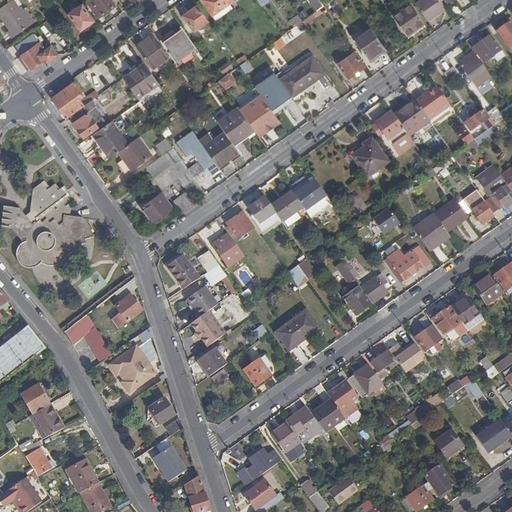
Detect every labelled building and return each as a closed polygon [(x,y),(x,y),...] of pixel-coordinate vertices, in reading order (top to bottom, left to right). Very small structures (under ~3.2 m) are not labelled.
[(13,0),(0,9),(0,16),(10,31),(7,33),(11,39),(31,25),(21,11),(13,0)] [(58,0),(51,0),(46,3),(49,7),(52,12),(62,5),(58,0)] [(102,16),(116,5),(113,0),(89,0),(88,2),(95,11),(97,10),(102,16)] [(201,0),(212,16),(229,5),(234,1),(233,0),(201,0)] [(319,0),(315,0),(296,13),(298,15),(302,22),(320,10),(324,6),(319,0)] [(434,0),(422,0),(416,5),(427,21),(442,10),(434,0)] [(208,21),(197,5),(183,16),(194,31),(208,21)] [(229,5),(212,16),(216,20),(232,9),(229,5)] [(409,5),(394,15),(408,35),(414,30),(423,24),(409,5)] [(80,31),(93,21),(82,6),(69,15),(80,31)] [(42,12),(48,21),(55,16),(52,12),(49,7),(42,12)] [(25,8),(21,11),(31,25),(35,22),(25,8)] [(302,22),(307,28),(314,23),(313,21),(323,14),(320,10),(302,22)] [(427,21),(428,22),(443,11),(442,10),(427,21)] [(289,22),(293,28),(302,22),(298,15),(289,22)] [(511,22),(498,31),(504,39),(510,36),(511,38),(511,37),(511,20),(510,21),(511,22)] [(64,40),(70,36),(63,27),(61,29),(58,24),(54,27),(57,32),(53,34),(57,40),(62,37),(64,40)] [(370,60),(386,49),(371,28),(355,40),(370,60)] [(183,30),(162,45),(175,63),(196,48),(183,30)] [(33,35),(16,47),(22,55),(21,55),(31,69),(42,61),(45,64),(56,55),(49,44),(43,48),(33,35)] [(137,48),(153,71),(169,59),(153,36),(137,48)] [(491,36),(475,48),(484,62),(501,50),(491,36)] [(281,37),(272,43),(277,51),(286,45),(281,37)] [(485,69),(474,52),(459,62),(471,79),(485,69)] [(354,53),(338,64),(347,79),(364,67),(354,53)] [(237,61),(240,66),(246,62),(247,61),(244,56),(237,61)] [(291,98),(325,75),(312,57),(279,80),(291,98)] [(228,62),(217,70),(220,76),(232,67),(228,62)] [(246,62),(240,66),(246,74),(252,70),(246,62)] [(158,84),(143,63),(123,78),(138,99),(158,84)] [(452,68),(444,73),(451,83),(459,77),(452,68)] [(83,72),(76,78),(83,88),(91,83),(83,72)] [(231,74),(217,80),(222,90),(235,84),(231,74)] [(75,83),(53,98),(67,119),(72,116),(93,100),(100,95),(97,91),(81,103),(79,99),(84,95),(75,83)] [(437,87),(434,84),(421,94),(423,97),(423,98),(437,87)] [(442,122),(454,112),(437,87),(423,98),(423,97),(416,103),(428,118),(430,122),(432,125),(440,120),(442,122)] [(261,96),(240,110),(254,131),(256,133),(258,137),(265,132),(273,127),(280,122),(279,121),(261,96)] [(93,100),(72,116),(75,121),(73,123),(84,137),(105,122),(96,108),(98,106),(93,100)] [(414,100),(393,115),(395,117),(415,102),(414,100)] [(416,103),(415,102),(395,117),(404,130),(406,133),(428,118),(416,103)] [(218,123),(225,133),(234,145),(254,131),(240,110),(239,108),(218,123)] [(487,114),(496,126),(504,120),(495,108),(487,114)] [(390,110),(375,122),(376,123),(392,112),(390,110)] [(489,130),(494,126),(483,111),(465,123),(471,131),(475,128),(477,131),(486,124),(489,130)] [(393,115),(392,112),(376,123),(388,140),(404,130),(395,117),(393,115)] [(406,133),(410,137),(430,122),(428,118),(406,133)] [(94,135),(110,158),(117,153),(119,152),(128,145),(112,122),(94,135)] [(499,131),(496,126),(494,126),(489,130),(475,140),(478,145),(499,131)] [(254,131),(234,145),(235,147),(256,133),(254,131)] [(231,159),(239,154),(235,147),(234,145),(225,133),(213,142),(204,148),(209,155),(219,168),(230,160),(231,159)] [(462,140),(467,146),(475,140),(470,134),(462,140)] [(200,142),(204,148),(213,142),(209,136),(200,142)] [(152,156),(139,138),(128,145),(119,152),(124,159),(127,158),(134,168),(152,156)] [(173,148),(166,138),(155,146),(163,156),(173,148)] [(365,147),(353,156),(367,176),(388,162),(371,138),(363,144),(364,145),(365,147)] [(479,146),(478,145),(475,140),(467,146),(466,147),(468,150),(470,153),(479,146)] [(171,145),(179,157),(184,153),(177,142),(171,145)] [(364,145),(352,153),(353,156),(365,147),(364,145)] [(202,198),(206,195),(199,185),(188,170),(173,148),(163,156),(147,167),(156,179),(170,168),(187,192),(175,201),(174,203),(179,209),(177,211),(179,214),(197,202),(193,196),(198,192),(202,198)] [(131,171),(134,168),(127,158),(124,159),(119,152),(117,153),(131,171)] [(239,154),(231,159),(233,162),(242,157),(239,154)] [(209,155),(188,170),(199,185),(219,169),(219,168),(209,155)] [(451,164),(447,160),(440,165),(442,168),(443,170),(451,164)] [(427,162),(407,176),(413,185),(426,175),(433,170),(427,162)] [(482,192),(501,181),(492,166),(473,177),(482,192)] [(436,173),(434,169),(433,170),(426,175),(429,178),(436,173)] [(326,197),(314,180),(294,194),(303,208),(306,211),(326,197)] [(3,207),(1,227),(12,228),(22,241),(26,239),(27,242),(23,243),(20,246),(17,250),(16,255),(17,259),(19,263),(20,265),(25,267),(29,268),(34,268),(37,266),(42,262),(43,264),(47,265),(50,266),(57,265),(61,263),(65,261),(67,257),(69,250),(77,250),(77,245),(85,244),(85,239),(93,237),(90,229),(83,218),(70,217),(71,208),(69,205),(75,201),(71,194),(68,196),(62,188),(60,190),(55,185),(50,189),(44,181),(33,190),(30,213),(25,216),(20,209),(3,207)] [(506,210),(511,204),(511,192),(511,191),(506,184),(490,197),(499,209),(500,211),(504,208),(506,210)] [(405,191),(408,196),(415,191),(412,186),(405,191)] [(294,194),(292,192),(281,199),(280,198),(269,206),(274,213),(282,223),(303,208),(294,194)] [(161,193),(142,208),(153,223),(172,209),(161,193)] [(357,197),(348,204),(355,214),(364,207),(357,197)] [(493,213),(499,209),(490,197),(485,202),(493,213)] [(269,206),(263,198),(249,208),(260,224),(274,213),(269,206)] [(455,199),(434,214),(437,218),(447,232),(468,217),(466,215),(455,199)] [(473,211),(482,224),(493,217),(483,203),(473,211)] [(365,222),(376,239),(398,225),(388,208),(365,222)] [(468,217),(476,229),(482,224),(473,211),(466,215),(468,217)] [(242,213),(228,223),(238,238),(253,228),(242,213)] [(416,233),(430,252),(450,237),(447,232),(437,218),(416,233)] [(244,257),(228,234),(214,245),(229,267),(244,257)] [(398,251),(389,258),(405,280),(429,263),(418,248),(403,258),(398,251)] [(210,251),(203,255),(215,272),(221,268),(210,251)] [(182,255),(168,266),(184,288),(198,278),(182,255)] [(298,266),(308,280),(317,274),(308,260),(298,266)] [(355,279),(343,263),(337,267),(349,283),(354,280),(355,279)] [(511,264),(494,276),(505,291),(511,286),(511,264)] [(299,286),(308,280),(298,266),(289,273),(299,286)] [(267,289),(272,285),(263,273),(258,276),(267,289)] [(361,288),(372,303),(388,293),(387,292),(392,288),(382,273),(361,288)] [(503,293),(491,276),(475,288),(486,306),(503,293)] [(137,287),(134,278),(115,294),(119,299),(137,287)] [(354,280),(349,283),(354,290),(359,287),(354,280)] [(249,288),(254,295),(265,288),(259,281),(249,288)] [(188,299),(201,318),(210,311),(219,305),(205,286),(188,299)] [(359,287),(354,290),(353,291),(351,290),(345,294),(346,296),(344,298),(356,314),(370,304),(359,287)] [(459,303),(452,308),(468,330),(482,320),(461,290),(454,295),(459,303)] [(237,294),(219,301),(226,321),(244,314),(237,294)] [(129,296),(115,307),(127,322),(141,310),(129,296)] [(438,312),(430,318),(443,335),(460,324),(449,308),(440,315),(438,312)] [(225,334),(210,311),(201,318),(192,324),(198,333),(202,338),(207,347),(225,334)] [(301,338),(303,341),(319,329),(306,311),(276,332),(288,348),(301,338)] [(88,314),(66,332),(74,345),(85,336),(102,363),(112,355),(99,334),(88,314)] [(260,340),(269,334),(262,325),(254,331),(260,340)] [(0,346),(0,382),(45,347),(27,326),(0,346)] [(429,348),(438,342),(441,340),(432,326),(415,338),(425,351),(429,348)] [(143,343),(151,336),(145,330),(137,337),(143,343)] [(290,351),(303,341),(301,338),(288,348),(290,351)] [(442,348),(438,342),(429,348),(434,354),(442,348)] [(397,345),(389,350),(405,372),(426,358),(415,344),(403,353),(397,345)] [(137,345),(110,365),(117,376),(120,374),(124,380),(122,382),(129,393),(157,374),(137,345)] [(199,361),(209,376),(226,364),(215,350),(199,361)] [(388,351),(372,362),(378,371),(394,359),(388,351)] [(511,363),(511,353),(494,366),(498,373),(511,363)] [(265,355),(245,370),(256,386),(270,376),(266,369),(272,365),(265,355)] [(486,356),(479,361),(487,371),(494,366),(486,356)] [(368,364),(347,378),(361,398),(382,384),(368,364)] [(224,370),(212,378),(216,384),(228,376),(224,370)] [(469,375),(459,381),(464,387),(466,386),(473,381),(469,375)] [(459,380),(447,388),(453,395),(454,394),(464,387),(459,381),(459,380)] [(333,390),(327,394),(331,399),(344,418),(351,413),(347,406),(354,400),(348,391),(352,389),(346,381),(333,390)] [(483,395),(473,381),(466,386),(476,400),(483,395)] [(33,415),(50,405),(38,385),(21,394),(33,415)] [(511,401),(511,391),(509,387),(501,393),(509,404),(511,401)] [(442,403),(447,410),(459,402),(454,394),(453,395),(442,403)] [(164,398),(149,408),(160,424),(175,415),(164,398)] [(323,432),(324,433),(345,418),(344,418),(331,399),(311,414),(321,428),(323,432)] [(427,403),(416,410),(422,417),(432,410),(427,403)] [(63,428),(50,405),(33,415),(28,417),(42,440),(63,428)] [(307,408),(286,422),(287,423),(295,435),(304,429),(310,436),(321,428),(311,414),(307,408)] [(412,424),(422,417),(416,410),(406,417),(409,421),(412,424)] [(412,424),(415,429),(425,422),(422,417),(412,424)] [(489,452),(511,435),(511,434),(499,417),(491,423),(494,427),(479,438),(489,452)] [(183,427),(180,419),(166,428),(170,436),(183,427)] [(13,420),(6,424),(8,429),(15,425),(13,420)] [(391,439),(403,430),(412,424),(409,421),(388,435),(391,439)] [(287,423),(286,422),(272,432),(273,434),(287,423)] [(287,423),(273,434),(272,434),(291,461),(307,451),(303,446),(295,435),(287,423)] [(407,435),(415,429),(412,424),(403,430),(407,435)] [(321,428),(310,436),(312,439),(323,432),(321,428)] [(304,429),(295,435),(303,446),(312,439),(310,436),(304,429)] [(451,430),(435,441),(447,458),(463,447),(451,430)] [(391,439),(388,435),(379,442),(381,446),(391,439)] [(381,446),(386,453),(396,446),(391,439),(381,446)] [(40,441),(22,451),(25,455),(31,465),(35,472),(37,476),(55,466),(51,460),(48,461),(40,449),(44,447),(40,441)] [(165,441),(146,450),(148,455),(167,446),(165,441)] [(22,451),(18,445),(13,449),(19,459),(25,455),(22,451)] [(170,446),(153,457),(170,482),(187,470),(170,446)] [(263,450),(251,459),(256,466),(268,457),(263,450)] [(283,460),(276,451),(268,457),(256,466),(248,471),(246,468),(239,473),(247,485),(283,460)] [(99,483),(100,482),(88,459),(84,461),(92,476),(94,475),(99,483)] [(67,471),(79,493),(81,492),(99,483),(94,475),(92,476),(84,461),(67,471)] [(35,472),(31,465),(18,473),(23,480),(29,476),(35,472)] [(429,481),(427,483),(431,489),(435,495),(437,493),(439,496),(453,486),(439,466),(425,476),(429,481)] [(210,511),(211,511),(198,475),(184,485),(193,511),(210,511)] [(23,480),(3,495),(9,504),(19,498),(28,511),(46,499),(29,476),(23,480)] [(304,476),(298,481),(302,487),(309,497),(316,492),(304,476)] [(348,478),(329,492),(338,505),(358,491),(348,478)] [(266,511),(267,511),(285,499),(280,492),(275,496),(264,481),(246,494),(257,511),(258,510),(259,511),(266,511)] [(98,511),(111,505),(99,483),(81,492),(91,511),(98,511)] [(423,487),(407,498),(416,511),(433,500),(423,487)] [(317,492),(316,492),(309,497),(318,510),(319,511),(327,511),(330,510),(317,492)] [(170,495),(162,502),(165,506),(174,499),(170,495)] [(415,511),(416,511),(407,498),(402,502),(408,511),(415,511)] [(121,510),(132,504),(129,499),(118,505),(121,510)] [(375,511),(368,501),(361,506),(365,511),(364,511),(375,511)]
